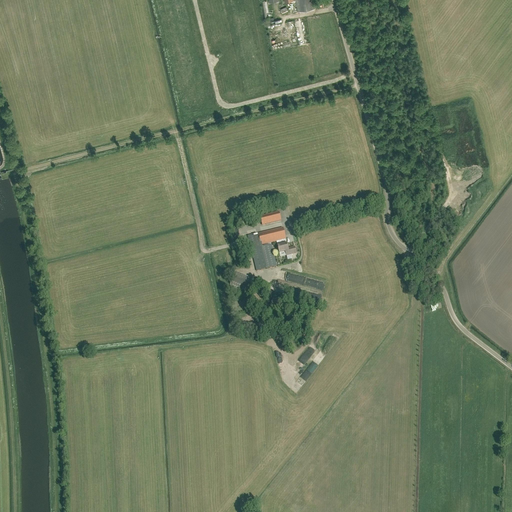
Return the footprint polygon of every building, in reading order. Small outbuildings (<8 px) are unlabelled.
[(298,12),(315,9),(312,0),(284,0),(285,3),(296,0),(298,12)] [(279,212),(260,217),(262,225),(281,221),(279,212)] [(283,228),(258,234),(248,237),(251,250),(257,271),(276,267),(271,243),(276,242),(277,246),(279,254),(285,252),(286,256),(296,253),(294,247),(288,249),(287,244),(286,244),(285,239),(283,228)] [(226,257),(226,265),(234,265),(234,257),(226,257)] [(239,332),(248,332),(261,333),(261,324),(248,324),(239,324),(239,332)] [(305,353),(299,362),(303,366),(310,356),(305,353)]
